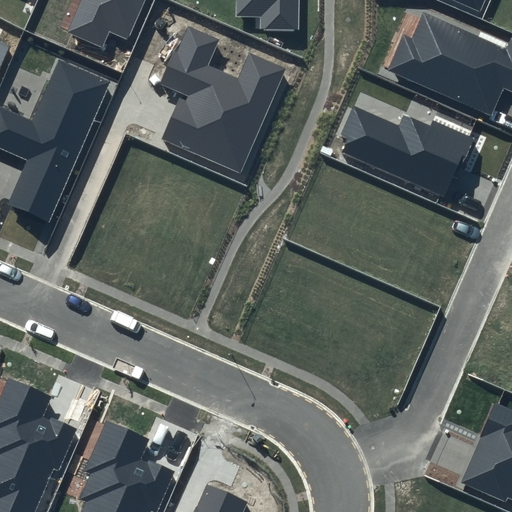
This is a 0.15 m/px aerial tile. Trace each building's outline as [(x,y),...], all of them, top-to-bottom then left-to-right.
[(80,0),(66,33),(103,49),(110,32),(130,41),(147,0),(80,0)] [(236,0),(236,16),(259,16),(259,31),(299,31),(299,0),(236,0)] [(454,0),(480,12),(485,0),(454,0)] [(511,36),(510,35),(504,47),(424,12),(412,38),(405,35),(389,70),(491,114),(503,88),(511,91),(511,36)] [(219,40),(185,26),(158,86),(182,96),(163,138),(239,172),(284,69),(248,53),(238,77),(209,64),(219,40)] [(0,69),(10,46),(0,41),(0,69)] [(110,82),(58,59),(31,120),(0,106),(0,146),(27,159),(7,203),(49,221),(110,82)] [(475,139),(432,121),(430,126),(403,115),(399,124),(355,105),(341,136),(347,139),(342,152),(445,197),(461,161),(465,163),(475,139)] [(53,395),(8,376),(0,395),(0,511),(35,511),(54,468),(59,470),(77,429),(45,415),(53,395)] [(511,410),(496,403),(460,483),(505,503),(508,497),(511,499),(511,410)] [(150,438),(106,419),(83,470),(90,472),(79,498),(85,501),(80,511),(150,511),(151,511),(153,511),(156,511),(174,471),(142,457),(150,438)] [(243,511),(248,503),(206,484),(194,511),(243,511)]
